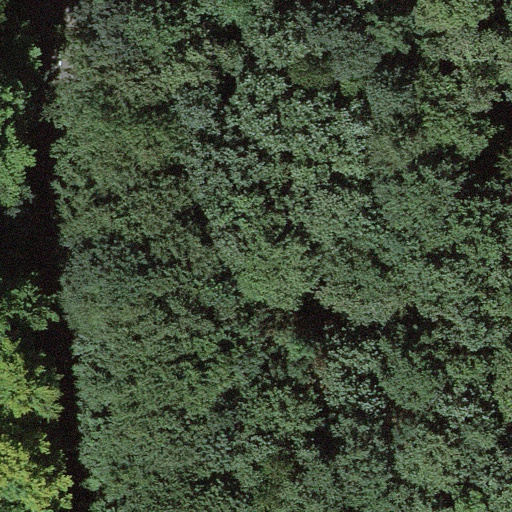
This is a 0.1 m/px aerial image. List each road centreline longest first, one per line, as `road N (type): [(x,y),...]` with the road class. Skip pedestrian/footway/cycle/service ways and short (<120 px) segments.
road 1 (tertiary): [(54,0),(79,511)]
road 2 (track): [(511,114),(357,0)]
